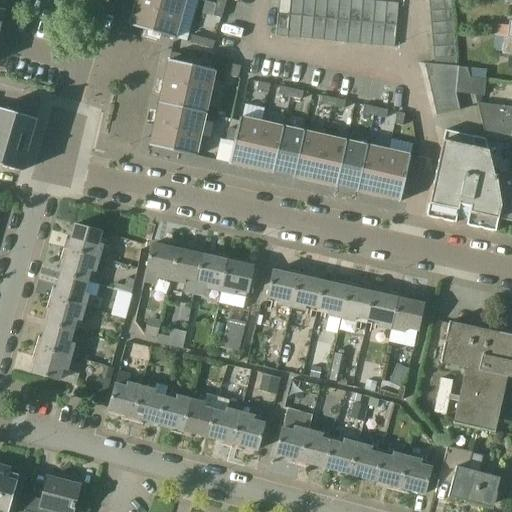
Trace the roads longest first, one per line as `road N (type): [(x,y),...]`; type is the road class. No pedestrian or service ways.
road 1 (residential): [(511,270),(44,169)]
road 2 (residential): [(188,476),(0,425)]
road 3 (residential): [(44,169),(96,0)]
road 4 (residential): [(325,511),(188,476)]
road 5 (residential): [(0,321),(35,200)]
